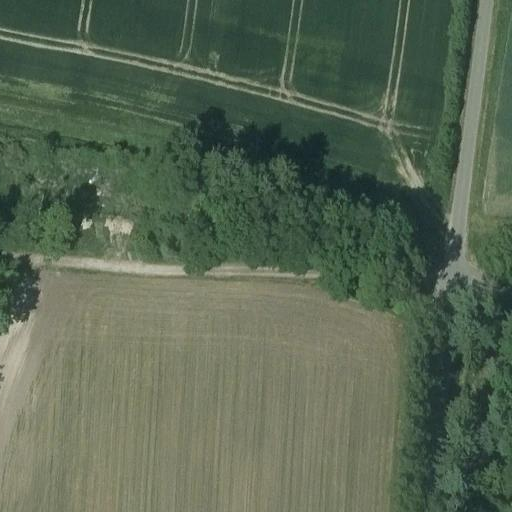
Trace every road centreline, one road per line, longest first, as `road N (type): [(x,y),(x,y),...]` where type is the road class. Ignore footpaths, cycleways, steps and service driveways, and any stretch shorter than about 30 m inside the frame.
road 1 (residential): [(446,287),(489,0)]
road 2 (residential): [(431,511),(446,287)]
